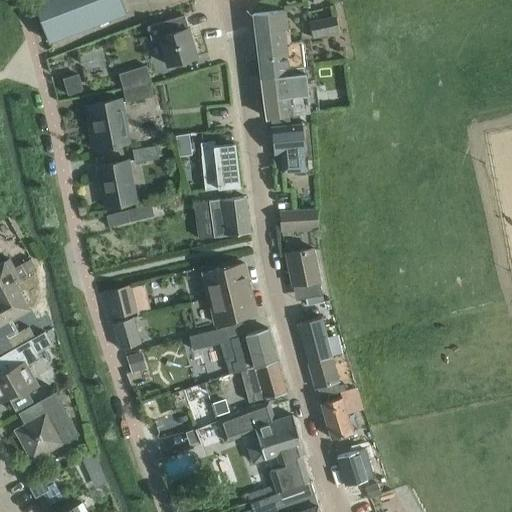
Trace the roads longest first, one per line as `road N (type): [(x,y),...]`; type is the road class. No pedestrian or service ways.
road 1 (residential): [(167,511),(89,279),(24,0)]
road 2 (unclassified): [(343,511),(281,316),(239,31),(227,0)]
